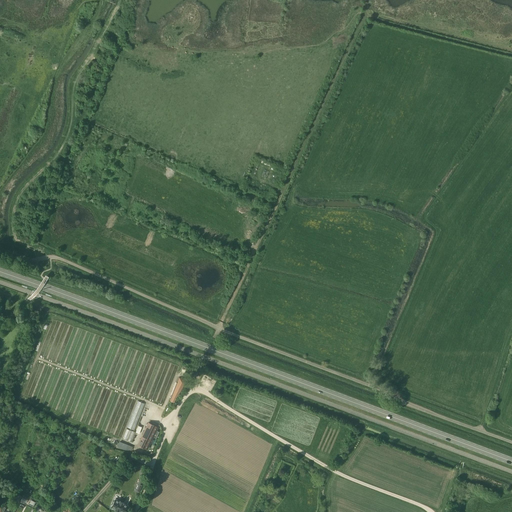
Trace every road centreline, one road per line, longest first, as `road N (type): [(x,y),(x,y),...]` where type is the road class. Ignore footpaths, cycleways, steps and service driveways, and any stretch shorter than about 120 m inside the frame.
road 1 (unclassified): [(511,441),(57,257),(32,259),(0,247)]
road 2 (primary): [(511,461),(0,271)]
road 3 (track): [(511,84),(424,215),(435,234),(374,387)]
road 4 (track): [(119,0),(72,88),(65,145),(12,204),(14,239),(50,257)]
road 5 (track): [(191,385),(330,469),(436,511)]
